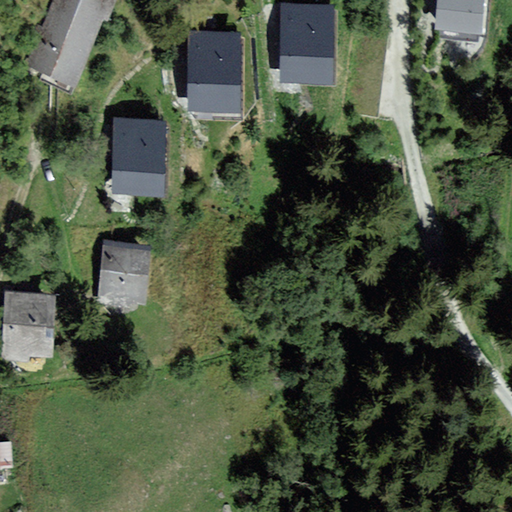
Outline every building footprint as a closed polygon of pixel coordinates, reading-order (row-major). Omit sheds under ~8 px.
[(116,0),(54,0),(30,68),(79,86),(106,12),(112,14),(116,0)] [(487,0),(440,0),(439,26),(485,30),(487,0)] [(338,3),(284,4),(284,84),(338,84),(338,3)] [(244,29),(190,30),(191,111),(245,110),(244,29)] [(168,117),(115,117),(115,193),(168,193),(168,117)] [(154,246),(105,241),(99,304),(131,307),(132,302),(148,304),(154,246)] [(58,293),(5,291),(2,361),(32,362),(32,355),(55,356),(58,293)] [(0,441),(0,474),(1,475),(1,469),(16,469),(15,441),(0,441)]
